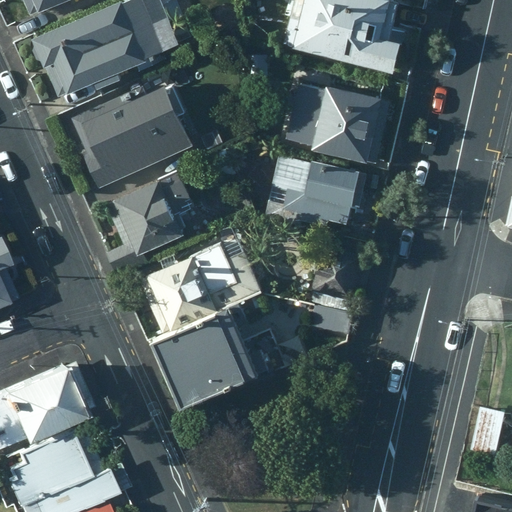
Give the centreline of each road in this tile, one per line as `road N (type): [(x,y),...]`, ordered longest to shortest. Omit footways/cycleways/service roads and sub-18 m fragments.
road 1 (tertiary): [(437,259),(495,0)]
road 2 (tertiary): [(380,511),(437,259)]
road 3 (residential): [(177,511),(87,309)]
road 4 (residential): [(87,309),(0,112)]
